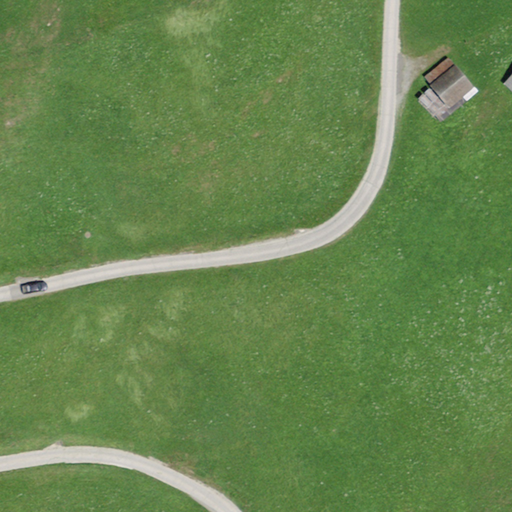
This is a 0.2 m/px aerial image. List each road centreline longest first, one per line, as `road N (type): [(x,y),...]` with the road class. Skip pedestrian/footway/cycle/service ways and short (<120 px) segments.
road 1 (unclassified): [(0,294),(152,262),(304,245),(348,223),(378,171),(389,120),(394,0)]
road 2 (unclassified): [(226,511),(149,465),(80,453),(0,466)]
